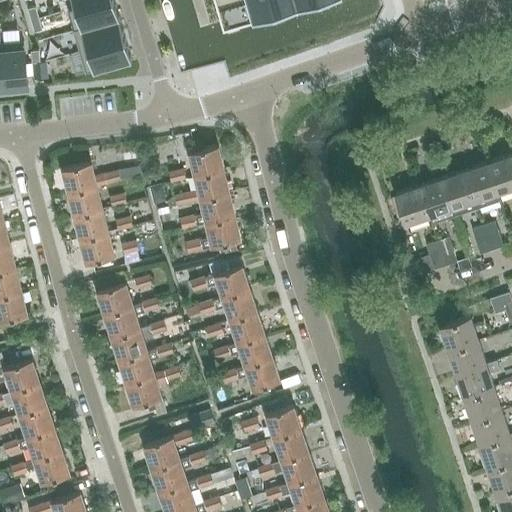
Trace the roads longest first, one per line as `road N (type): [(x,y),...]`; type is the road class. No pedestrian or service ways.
road 1 (residential): [(378,511),(247,92)]
road 2 (residential): [(127,511),(64,324),(19,134)]
road 3 (residential): [(247,92),(420,31)]
road 4 (residential): [(19,134),(170,115)]
